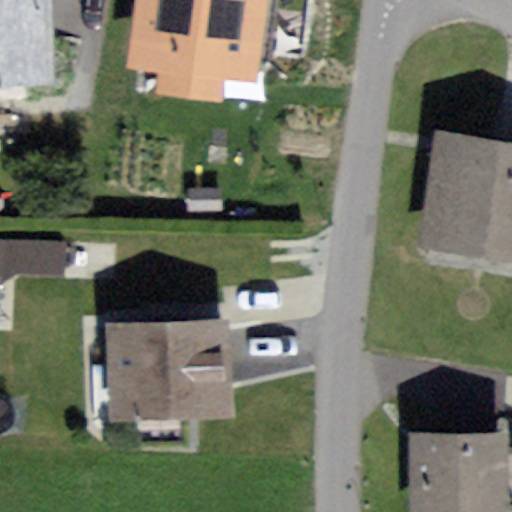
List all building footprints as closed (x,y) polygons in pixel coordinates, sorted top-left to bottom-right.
[(0,0),(0,81),(34,82),(33,0),(0,0)] [(262,0),(142,0),(134,61),(164,65),(161,89),(215,97),(219,71),(252,76),(262,0)] [(511,142),(422,130),(405,251),(511,265),(511,142)] [(221,321),(93,324),(95,425),(223,422),(221,321)] [(497,511),(496,431),(398,433),(399,511),(497,511)]
